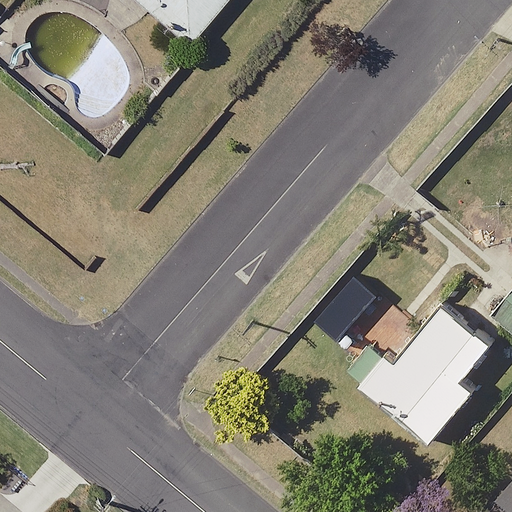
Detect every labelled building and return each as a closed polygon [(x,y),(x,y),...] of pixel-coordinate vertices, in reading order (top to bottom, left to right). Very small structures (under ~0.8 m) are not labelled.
[(139,0),(188,41),(223,0),(139,0)] [(511,293),(497,312),(511,324),(511,293)] [(499,342),(449,300),(403,354),(395,348),(366,383),(437,442),(480,389),(468,380),(499,342)] [(353,318),(324,352),(344,369),(373,334),(353,318)] [(511,484),(501,498),(511,507),(511,484)]
